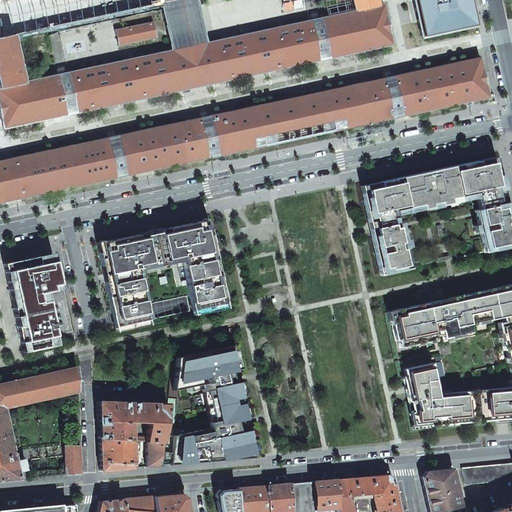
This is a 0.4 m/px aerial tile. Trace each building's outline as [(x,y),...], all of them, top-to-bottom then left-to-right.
[(0,0),(0,117),(2,129),(391,45),(382,5),(354,11),(205,45),(195,0),(0,0)] [(381,0),(351,0),(354,11),(382,5),(381,0)] [(412,0),(421,38),(476,26),(469,0),(412,0)] [(0,160),(0,202),(9,201),(127,175),(204,158),(395,118),(487,98),(478,57),(0,160)] [(429,171),(422,173),(360,186),(368,222),(370,229),(371,235),(380,274),(413,267),(402,216),(476,199),(487,251),(511,245),(511,236),(503,196),(495,157),(436,170),(429,171)] [(225,304),(217,267),(214,254),(212,243),(207,220),(96,243),(103,275),(114,327),(150,320),(140,268),(181,260),(191,311),(225,304)] [(52,255),(3,264),(23,352),(54,345),(52,336),(54,336),(46,301),(44,301),(42,292),(59,289),(52,255)] [(503,419),(511,418),(511,284),(388,312),(397,349),(503,325),(511,366),(511,385),(439,394),(431,363),(401,370),(405,389),(414,427),(503,419)] [(159,466),(174,465),(258,457),(252,426),(243,377),(238,349),(178,360),(173,391),(202,385),(203,394),(212,392),(218,423),(210,424),(212,432),(178,438),(176,453),(160,451),(159,466)] [(0,384),(0,401),(3,400),(4,407),(77,391),(76,367),(0,384)] [(0,481),(20,479),(18,471),(25,469),(23,460),(16,461),(4,407),(3,400),(0,401),(0,481)] [(143,441),(145,441),(161,443),(166,403),(131,402),(96,401),(98,438),(131,440),(138,441),(143,441)] [(131,440),(98,438),(98,444),(99,471),(126,469),(132,468),(131,440)] [(161,443),(145,441),(145,467),(148,467),(159,466),(160,451),(161,443)] [(64,446),(65,475),(80,474),(78,446),(64,446)] [(460,468),(464,484),(511,479),(511,463),(460,468)] [(420,477),(428,511),(460,511),(451,469),(446,470),(425,471),(420,477)] [(370,476),(333,479),(336,508),(336,511),(351,511),(352,509),(366,508),(365,494),(369,494),(370,497),(367,497),(368,500),(370,499),(372,511),(397,511),(391,480),(384,475),(370,476)] [(311,481),(313,510),(336,508),(333,479),(322,480),(311,481)] [(313,511),(313,510),(311,481),(299,482),(288,483),(290,511),(313,511)] [(290,511),(288,483),(276,485),(265,486),(266,511),(290,511)] [(266,511),(265,486),(251,487),(235,489),(238,511),(266,511)] [(238,511),(235,489),(213,491),(216,511),(238,511)] [(153,511),(152,511),(186,511),(184,498),(179,494),(165,495),(151,496),(153,511)] [(152,511),(153,511),(151,496),(143,497),(121,499),(122,508),(121,511),(152,511)] [(95,511),(121,511),(122,508),(121,499),(98,501),(95,511)] [(511,511),(511,501),(488,511),(511,511)]
